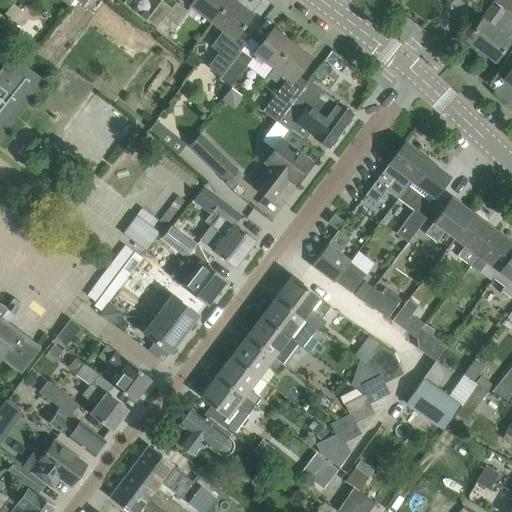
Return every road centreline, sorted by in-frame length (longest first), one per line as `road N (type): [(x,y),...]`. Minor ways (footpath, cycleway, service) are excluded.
road 1 (residential): [(411,69),(395,104),(70,511)]
road 2 (tertiary): [(511,158),(411,69)]
